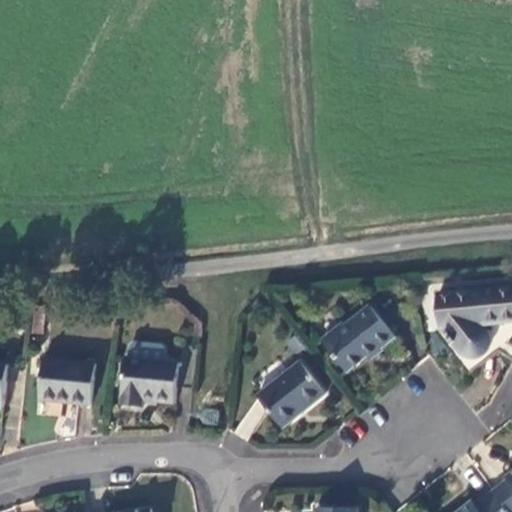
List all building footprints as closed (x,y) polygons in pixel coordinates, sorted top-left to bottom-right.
[(511,294),(439,299),(440,332),(444,336),(443,338),(450,346),(452,346),(459,356),(464,359),(470,361),(476,362),(482,361),(486,358),(490,354),(491,349),(491,344),(489,339),(484,330),(511,327),(511,294)] [(396,341),(371,309),(347,328),(345,326),(323,343),(349,374),(369,359),(371,361),(396,341)] [(131,349),(130,361),(167,365),(168,352),(164,347),(136,344),(131,349)] [(194,386),(198,349),(184,348),(182,366),(180,385),(194,386)] [(180,385),(182,366),(167,365),(130,361),(124,407),(149,410),(149,407),(149,403),(164,404),(177,405),(180,385)] [(96,367),(44,362),(41,403),(93,408),(96,367)] [(9,365),(0,364),(0,409),(4,410),(9,365)] [(326,397),(301,365),(259,399),(285,430),(326,397)] [(511,511),(511,473),(506,479),(507,481),(492,493),(507,511),(511,511)] [(507,511),(492,493),(476,507),(472,502),(459,511),(507,511)]
